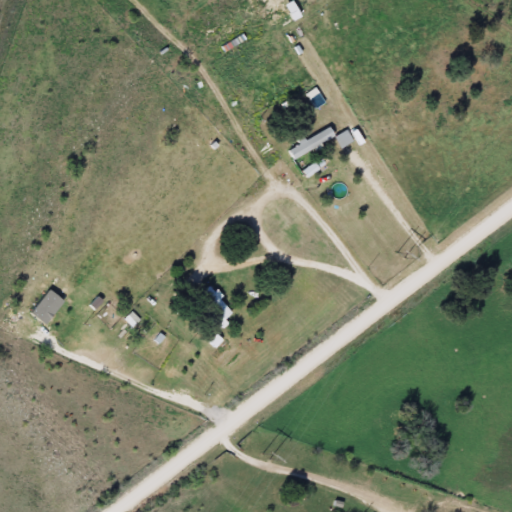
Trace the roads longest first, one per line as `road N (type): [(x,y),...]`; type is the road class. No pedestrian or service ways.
road 1 (residential): [(114,511),(511,208)]
road 2 (residential): [(139,0),(211,75),(390,304)]
road 3 (residential): [(223,428),(249,457),(380,511)]
